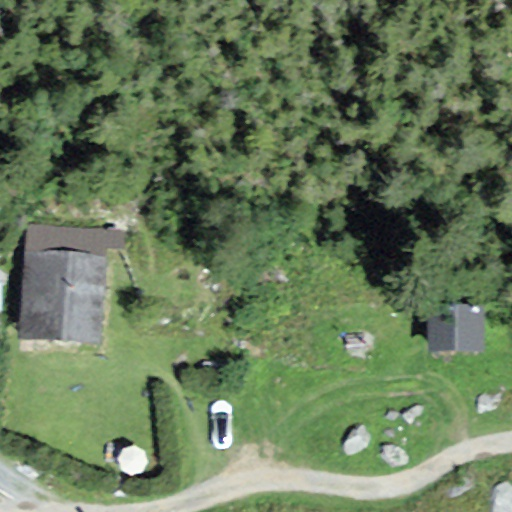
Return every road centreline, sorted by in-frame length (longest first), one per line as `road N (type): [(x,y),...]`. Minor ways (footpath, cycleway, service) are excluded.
road 1 (track): [(155,511),(287,475),(387,484),(511,442)]
road 2 (track): [(455,459),(448,403),(424,385),(404,385),(352,394),(303,417),(259,464),(261,480)]
